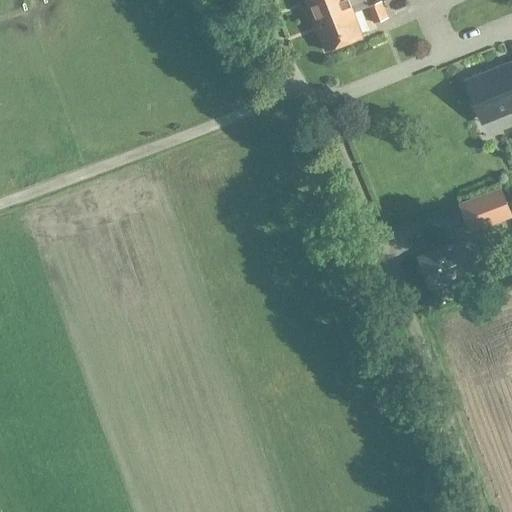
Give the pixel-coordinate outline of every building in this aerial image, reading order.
[(306,0),(314,20),(351,5),(348,0),(306,0)] [(365,0),(348,0),(351,5),(314,20),(326,50),(362,35),(353,11),(367,5),(365,0)] [(366,8),(373,25),(387,19),(380,2),(366,8)] [(511,109),(511,65),(511,63),(467,80),(481,114),(497,107),(500,115),(511,109)] [(430,146),(453,140),(451,132),(428,137),(430,146)] [(436,166),(437,176),(454,173),(453,163),(436,166)] [(470,229),(511,214),(502,188),(460,203),(470,229)] [(474,271),(462,241),(419,257),(430,287),(474,271)]
